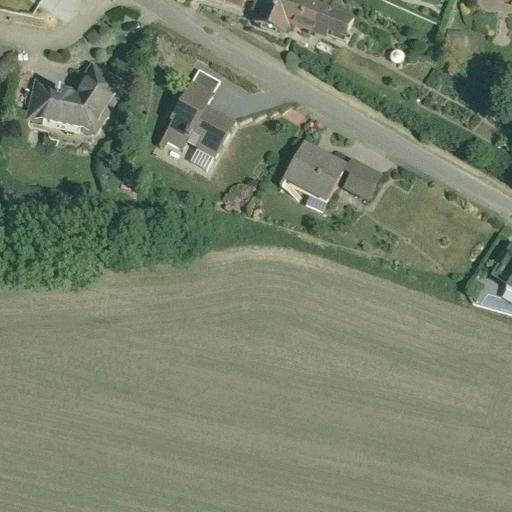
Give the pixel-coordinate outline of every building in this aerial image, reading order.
[(221,8),(243,16),(248,0),(211,0),(223,4),(221,8)] [(356,25),(277,0),(257,0),(252,18),(257,20),(253,31),(287,42),(292,30),(348,48),(356,25)] [(511,0),(488,0),(487,6),(511,13),(511,0)] [(472,45),(452,43),(450,61),(470,63),(472,45)] [(32,135),(104,147),(134,93),(93,71),(76,103),(38,97),(32,135)] [(191,159),(197,147),(203,150),(199,159),(216,168),(236,129),(208,114),(221,90),(202,81),(168,147),(191,159)] [(349,172),(306,149),(285,188),(327,211),(349,172)] [(358,165),(343,195),(374,210),(389,180),(358,165)] [(511,246),(491,282),(511,294),(511,246)]
